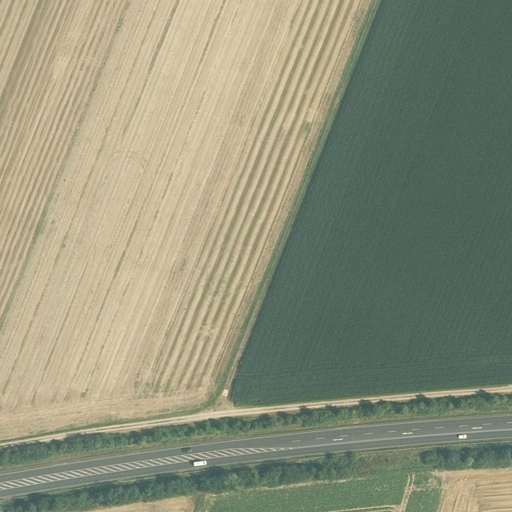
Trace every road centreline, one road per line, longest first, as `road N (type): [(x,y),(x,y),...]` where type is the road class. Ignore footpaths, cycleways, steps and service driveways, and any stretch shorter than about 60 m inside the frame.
road 1 (trunk): [(511,427),(267,448),(0,487)]
road 2 (track): [(511,393),(231,415),(0,451)]
road 3 (track): [(262,303),(388,0)]
